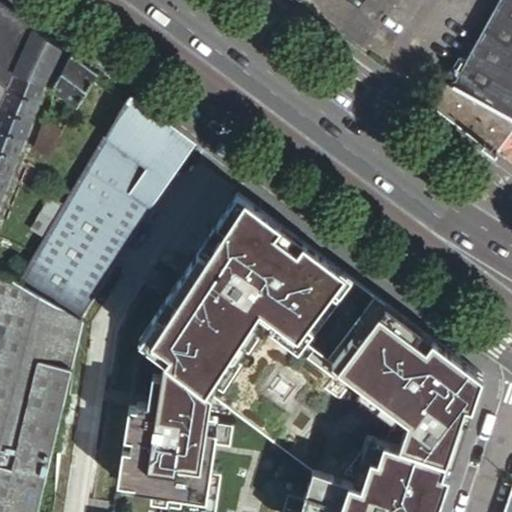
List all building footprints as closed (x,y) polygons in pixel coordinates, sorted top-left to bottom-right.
[(429,103),(496,153),(511,130),(511,0),(499,0),(465,61),(459,57),(429,103)] [(0,101),(6,89),(13,70),(32,25),(0,1),(0,101)] [(41,80),(61,46),(32,25),(13,70),(41,80)] [(76,106),(98,73),(69,52),(51,88),(76,106)] [(6,89),(38,101),(41,80),(13,70),(6,89)] [(82,173),(126,95),(98,73),(76,106),(75,108),(94,122),(86,138),(69,165),(82,173)] [(6,89),(0,101),(0,108),(30,120),(38,101),(6,89)] [(27,265),(16,281),(80,319),(136,231),(135,230),(152,204),(130,192),(175,132),(126,95),(82,173),(76,184),(71,191),(62,205),(55,218),(43,237),(34,253),(27,265)] [(0,129),(24,138),(30,120),(0,108),(0,129)] [(62,128),(42,120),(31,150),(47,160),(52,154),(62,128)] [(0,129),(0,151),(16,157),(24,138),(0,129)] [(152,204),(192,145),(175,132),(130,192),(152,204)] [(0,172),(9,176),(16,157),(0,151),(0,172)] [(58,158),(52,154),(47,160),(54,165),(58,158)] [(54,165),(61,170),(65,163),(58,158),(54,165)] [(82,173),(69,165),(65,163),(61,170),(58,174),(76,184),(82,173)] [(26,187),(37,192),(47,177),(37,170),(26,187)] [(0,172),(0,194),(1,195),(9,176),(0,172)] [(58,174),(54,180),(71,191),(76,184),(58,174)] [(71,191),(54,180),(47,177),(37,192),(48,198),(62,205),(71,191)] [(119,329),(307,466),(433,507),(475,381),(378,308),(223,192),(119,329)] [(55,218),(62,205),(48,198),(42,213),(55,218)] [(16,281),(27,265),(15,259),(5,275),(16,281)] [(80,319),(16,281),(5,275),(0,271),(0,511),(36,511),(83,321),(80,319)] [(511,511),(511,481),(501,511),(511,511)]
